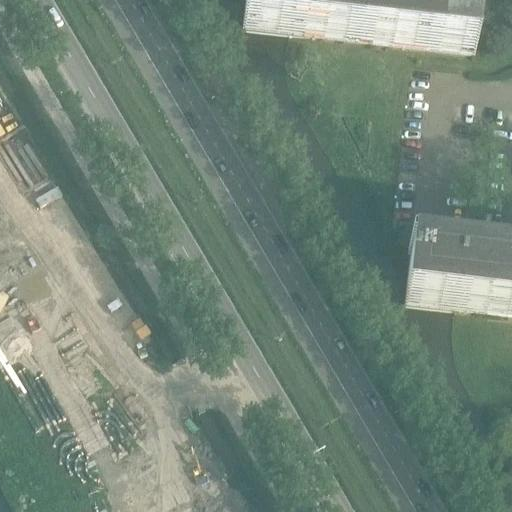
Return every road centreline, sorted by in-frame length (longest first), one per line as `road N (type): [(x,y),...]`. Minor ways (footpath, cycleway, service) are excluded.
road 1 (secondary): [(36,0),(339,511)]
road 2 (secondary): [(433,511),(132,0)]
